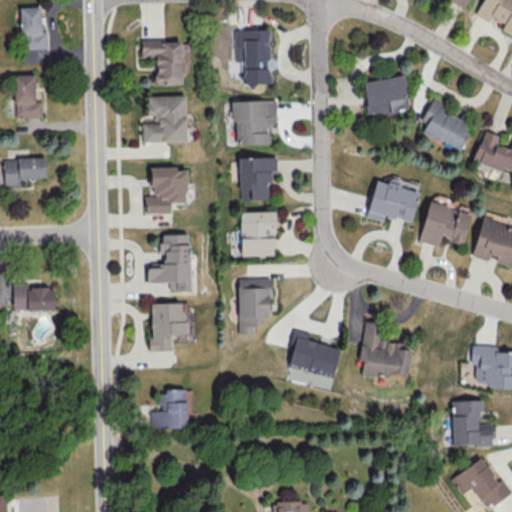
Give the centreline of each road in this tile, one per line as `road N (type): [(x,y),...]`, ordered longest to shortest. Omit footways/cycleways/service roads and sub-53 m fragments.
road 1 (residential): [(91,0),(105,511)]
road 2 (residential): [(511,312),(356,271),(331,247),(320,210),(315,0)]
road 3 (residential): [(338,0),(401,21),(511,85)]
